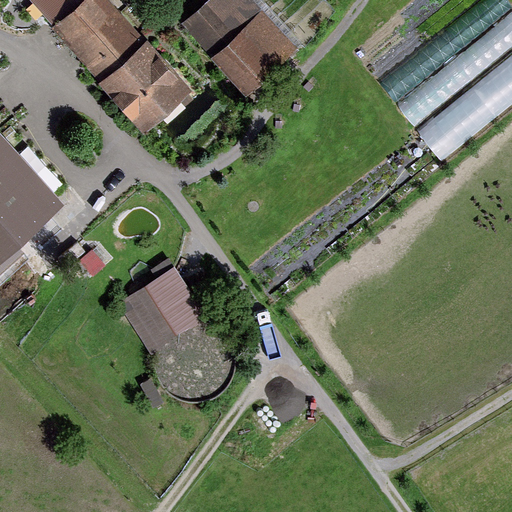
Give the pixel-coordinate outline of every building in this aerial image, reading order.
[(35,0),(141,137),(191,98),(147,41),(139,47),(103,0),(35,0)] [(296,53),(249,0),(214,0),(183,28),(244,98),(296,53)] [(443,155),(511,102),(511,0),(478,0),(452,20),(459,30),(388,83),(443,155)] [(0,244),(51,200),(0,142),(0,244)] [(16,272),(7,283),(22,295),(31,284),(16,272)] [(170,272),(118,301),(144,347),(196,318),(170,272)]
